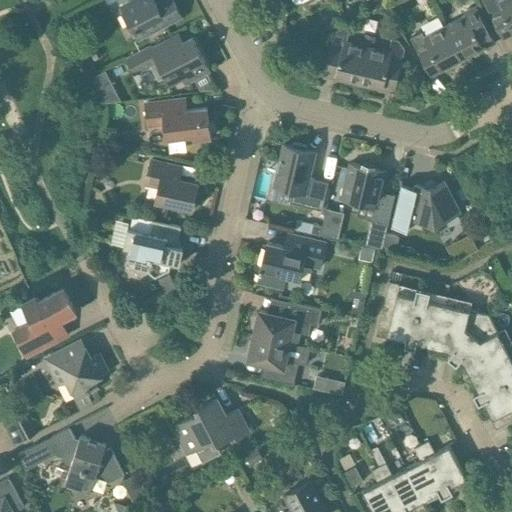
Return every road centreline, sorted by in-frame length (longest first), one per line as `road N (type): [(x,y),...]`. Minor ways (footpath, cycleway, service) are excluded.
road 1 (residential): [(92,284),(151,386),(165,386),(209,357),(220,325),(217,274),(262,91)]
road 2 (residential): [(262,91),(282,105),(428,137),(511,102)]
